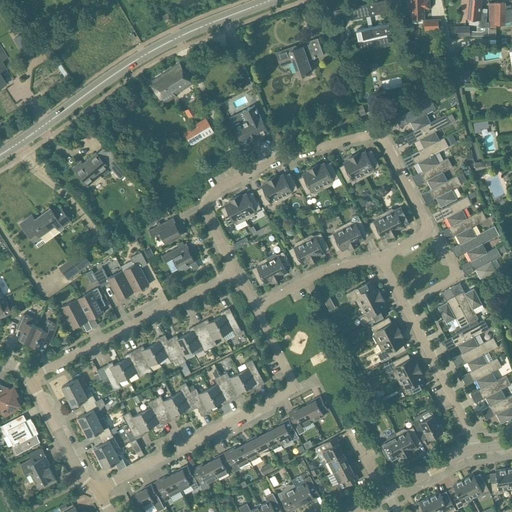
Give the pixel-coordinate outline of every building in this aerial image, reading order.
[(411,0),(411,1),(409,1),(410,9),(412,9),(412,18),(425,18),(425,9),(430,8),(430,0),(411,0)] [(485,27),(489,28),(490,28),(489,22),(487,22),(488,13),(481,12),(482,0),(468,0),(466,19),(480,20),(480,27),(485,27)] [(389,23),(373,27),(370,16),(381,13),(378,1),(352,7),(355,19),(366,17),(369,28),(357,30),(359,39),(359,41),(356,42),(357,50),(374,47),(372,40),(379,39),(381,45),(389,43),(388,35),(387,35),(387,33),(391,32),(389,23)] [(505,24),(511,22),(511,8),(511,5),(506,6),(506,3),(495,2),(489,2),(489,22),(490,28),(497,28),(497,25),(505,25),(505,24)] [(168,13),(163,15),(168,25),(173,23),(168,13)] [(439,19),(425,19),(425,30),(439,30),(439,19)] [(470,26),(454,26),(454,37),(470,36),(470,30),(470,26)] [(476,31),(470,30),(470,36),(489,36),(489,28),(485,27),(480,27),(478,27),(477,31),(476,31)] [(15,38),(14,39),(21,51),(35,42),(31,34),(28,30),(15,38)] [(299,77),(312,72),(308,61),(324,55),(318,38),(309,42),(310,45),(292,51),(291,48),(277,53),(282,66),(294,62),(299,77)] [(0,87),(7,84),(0,72),(7,68),(3,61),(8,58),(0,44),(0,87)] [(448,66),(446,56),(438,58),(440,67),(448,66)] [(175,95),(193,84),(180,63),(150,82),(164,104),(176,96),(175,95)] [(245,86),(253,83),(247,69),(240,72),(245,86)] [(450,73),(442,75),(444,85),(453,83),(450,73)] [(453,88),(444,92),(448,100),(457,95),(453,88)] [(431,100),(403,114),(406,118),(408,123),(410,122),(415,130),(415,132),(431,123),(426,114),(436,109),(431,100)] [(192,105),(184,110),(189,118),(197,113),(192,105)] [(259,137),(269,132),(260,115),(255,106),(243,112),(248,121),(235,127),(243,145),(252,141),(259,138),(259,137)] [(450,122),(455,119),(452,113),(446,116),(450,122)] [(415,130),(412,131),(415,135),(417,140),(419,139),(424,148),(424,149),(440,142),(439,141),(434,132),(440,129),(450,124),(450,122),(446,116),(446,115),(431,123),(415,132),(415,130)] [(196,134),(188,138),(192,146),(214,132),(206,118),(192,126),(196,134)] [(453,134),(446,138),(450,146),(457,142),(453,134)] [(424,148),(411,155),(413,159),(415,164),(418,162),(422,171),(423,172),(439,164),(439,163),(434,154),(449,146),(445,138),(439,141),(440,142),(424,149),(424,148)] [(81,162),(74,169),(87,184),(100,174),(103,177),(111,170),(109,167),(109,166),(119,178),(127,172),(117,159),(109,151),(106,147),(98,154),(85,166),(81,162)] [(360,153),(354,156),(366,178),(374,174),(375,170),(380,167),(372,151),(366,154),(366,152),(361,155),(360,153)] [(466,155),(468,162),(474,161),(472,154),(466,155)] [(345,165),(340,167),(348,183),(353,181),(357,182),(366,178),(354,156),(348,159),(349,160),(344,163),(345,165)] [(422,171),(420,172),(422,176),(425,181),(427,180),(431,188),(432,190),(448,181),(443,172),(453,167),(448,158),(439,163),(439,164),(423,172),(422,171)] [(476,171),(492,169),(491,161),(475,163),(476,171)] [(319,165),(313,168),(325,189),(333,185),(334,181),(339,178),(331,162),(326,165),(325,164),(320,166),(319,165)] [(308,171),(309,172),(304,175),(304,176),(299,179),(307,195),(312,192),(317,194),(325,189),(313,168),(308,171)] [(298,190),(294,182),(290,174),(285,176),(284,175),(279,177),(278,176),(272,179),(283,201),(292,196),(293,192),(298,190)] [(431,188),(429,189),(431,194),(434,199),(436,198),(441,207),(457,199),(452,189),(462,184),(461,184),(457,176),(448,181),(432,190),(431,188)] [(272,179),(267,182),(267,183),(262,186),(263,187),(257,191),(266,206),(271,203),(276,205),(283,201),(272,179)] [(399,190),(396,185),(391,188),(393,193),(399,190)] [(241,195),(235,198),(247,220),(255,216),(256,212),(261,209),(253,193),(248,196),(247,194),(242,197),(241,195)] [(467,195),(440,210),(442,214),(444,219),(446,218),(451,226),(451,227),(467,219),(467,218),(462,210),(472,204),(469,199),(467,195)] [(226,207),(221,209),(229,225),(235,223),(239,224),(247,220),(235,198),(230,201),(231,202),(226,205),(226,207)] [(503,210),(511,207),(509,201),(501,205),(503,210)] [(405,228),(404,226),(409,223),(401,207),(396,210),(392,209),(384,213),(395,235),(401,232),(400,230),(405,228)] [(54,213),(51,209),(41,216),(50,229),(56,225),(59,229),(71,221),(61,208),(54,213)] [(451,226),(449,227),(451,231),(454,236),(456,235),(460,244),(461,245),(476,237),(475,236),(471,228),(487,219),(482,210),(467,218),(467,219),(451,227),(451,226)] [(395,235),(384,213),(376,217),(374,221),(369,224),(377,240),(383,237),(384,239),(389,236),(389,238),(395,235)] [(41,216),(36,220),(33,215),(21,224),(35,244),(42,239),(40,236),(50,229),(41,216)] [(364,240),(364,238),(369,236),(361,220),(359,216),(356,216),(353,217),(351,221),(343,225),(355,247),(360,244),(359,243),(364,240)] [(173,217),(149,230),(153,237),(160,233),(166,244),(182,236),(175,224),(177,224),(173,217)] [(342,249),(343,251),(348,248),(349,250),(355,247),(343,225),(335,229),(334,233),(329,236),(337,252),(342,249)] [(460,244),(462,248),(465,253),(467,252),(471,260),(472,261),(487,253),(486,253),(484,248),(482,244),(492,239),(499,235),(494,226),(487,230),(475,236),(476,237),(461,245),(460,244)] [(321,258),(320,256),(325,254),(324,252),(329,249),(321,234),(316,236),(312,235),(304,239),(315,261),(321,258)] [(295,243),(294,247),(289,250),(297,266),(303,263),(303,265),(308,262),(309,264),(315,261),(304,239),(295,243)] [(101,256),(106,253),(107,255),(113,251),(112,245),(109,240),(100,246),(103,250),(98,253),(101,256)] [(174,259),(179,269),(181,268),(182,269),(183,269),(184,270),(185,270),(186,269),(187,269),(188,268),(188,267),(189,266),(189,265),(189,264),(190,264),(195,261),(189,250),(190,250),(187,243),(162,256),(166,263),(174,259)] [(503,254),(511,251),(507,243),(500,246),(503,254)] [(148,258),(154,255),(150,248),(144,251),(148,258)] [(471,260),(469,262),(471,266),(473,271),(476,270),(480,279),(496,271),(491,262),(497,259),(501,257),(496,248),(495,248),(486,253),(487,253),(472,261),(471,260)] [(82,251),(71,259),(80,272),(91,264),(82,251)] [(135,265),(123,271),(135,294),(136,294),(135,292),(134,290),(139,287),(140,289),(150,285),(141,268),(148,265),(142,252),(131,258),(135,265)] [(283,276),(286,274),(288,273),(287,271),(292,269),(284,253),(279,255),(275,254),(267,258),(278,280),(284,277),(283,276)] [(267,284),(269,283),(272,281),(272,283),(278,280),(267,258),(259,263),(257,267),(252,269),(260,285),(266,282),(267,284)] [(59,268),(68,280),(80,272),(71,259),(59,268)] [(190,264),(194,270),(199,268),(196,261),(195,261),(190,264)] [(102,267),(94,273),(98,281),(101,287),(110,282),(120,300),(129,295),(128,293),(133,290),(134,293),(135,294),(123,271),(108,278),(102,267)] [(349,296),(348,296),(351,303),(357,300),(361,308),(382,297),(379,290),(378,291),(375,286),(374,287),(371,282),(355,290),(347,294),(349,296)] [(93,291),(78,298),(89,322),(90,321),(89,320),(88,318),(93,315),(95,317),(104,312),(102,308),(106,306),(102,299),(103,298),(98,288),(98,287),(92,290),(93,291)] [(464,291),(455,296),(470,324),(472,327),(479,323),(477,320),(479,319),(476,314),(475,313),(474,309),(483,305),(474,289),(465,293),(465,292),(464,291)] [(331,296),(325,299),(330,309),(336,306),(331,296)] [(447,303),(438,308),(447,323),(456,319),(459,325),(459,326),(460,326),(454,329),(457,334),(472,327),(470,324),(455,296),(446,301),(447,301),(447,303)] [(0,319),(2,318),(12,313),(4,297),(0,299),(0,319)] [(385,302),(382,297),(361,308),(364,314),(359,317),(362,324),(363,324),(365,326),(388,314),(385,308),(386,307),(384,302),(385,302)] [(78,298),(62,306),(63,307),(74,328),(83,323),(82,321),(87,318),(88,320),(89,322),(78,298)] [(53,311),(59,308),(56,301),(50,304),(53,311)] [(216,319),(224,335),(233,330),(236,335),(242,332),(230,308),(220,313),(222,316),(216,319)] [(19,325),(17,329),(23,331),(19,339),(30,344),(38,327),(31,324),(34,318),(24,314),(19,325)] [(38,327),(30,344),(41,348),(45,340),(50,343),(53,336),(59,324),(54,322),(56,318),(50,315),(48,319),(44,329),(38,327)] [(377,345),(379,344),(401,332),(398,326),(396,327),(394,322),(392,323),(389,317),(371,326),(374,332),(372,334),(377,345)] [(208,319),(199,324),(211,348),(217,345),(215,340),(224,335),(216,319),(210,323),(208,319)] [(452,337),(456,346),(457,346),(458,345),(463,354),(479,346),(479,345),(474,336),(489,329),(485,320),(479,323),(472,327),(457,334),(452,337)] [(191,332),(185,335),(193,351),(195,355),(204,350),(205,352),(211,348),(199,324),(189,329),(191,332)] [(340,332),(346,337),(350,331),(344,327),(340,332)] [(404,338),(401,332),(379,344),(384,352),(379,355),(383,362),(406,350),(403,344),(405,344),(402,339),(404,338)] [(157,343),(151,346),(159,362),(169,357),(171,362),(174,360),(177,359),(168,340),(165,335),(156,340),(157,343)] [(177,335),(168,340),(177,359),(179,362),(180,365),(187,361),(184,356),(193,351),(185,335),(179,339),(177,335)] [(461,355),(465,364),(466,364),(468,363),(472,371),(472,372),(488,364),(488,363),(483,354),(489,351),(498,347),(496,342),(494,338),(479,345),(479,346),(463,354),(461,355)] [(150,367),(159,362),(151,346),(145,349),(144,346),(134,351),(147,375),(153,372),(150,367)] [(141,378),(147,375),(134,351),(125,356),(126,359),(120,362),(129,378),(138,373),(141,378)] [(393,371),(398,379),(420,368),(417,363),(415,363),(413,358),(411,359),(408,354),(385,366),(389,373),(393,371)] [(470,372),(474,381),(475,381),(477,380),(481,389),(497,381),(497,380),(493,372),(502,367),(500,362),(497,358),(494,360),(488,363),(488,364),(472,372),(472,371),(470,372)] [(249,368),(240,373),(248,389),(254,385),(255,389),(265,384),(253,360),(246,363),(249,368)] [(113,362),(103,367),(109,378),(116,391),(122,388),(119,383),(129,378),(120,362),(114,365),(113,362)] [(103,381),(109,378),(103,367),(97,370),(103,381)] [(191,374),(188,368),(182,371),(185,377),(191,374)] [(420,368),(398,379),(402,388),(406,389),(409,394),(425,386),(422,381),(424,380),(421,375),(423,374),(420,368)] [(242,392),(248,389),(240,373),(230,378),(228,373),(221,376),(234,400),(243,395),(242,392)] [(218,385),(209,389),(217,405),(223,402),(225,405),(234,400),(221,376),(215,379),(218,385)] [(480,389),(479,390),(484,399),(484,398),(486,398),(490,406),(490,407),(506,399),(506,398),(502,390),(506,387),(511,385),(510,381),(507,376),(497,380),(497,381),(481,389),(480,389)] [(62,387),(68,397),(83,389),(78,379),(62,387)] [(182,392),(173,396),(181,412),(188,409),(189,412),(198,407),(191,392),(186,383),(179,386),(182,392)] [(0,406),(5,417),(16,411),(15,408),(24,404),(15,386),(1,394),(0,393),(0,406)] [(82,402),(85,408),(97,401),(91,392),(86,394),(83,389),(68,397),(73,407),(82,402)] [(196,389),(191,392),(198,407),(203,416),(212,411),(211,408),(217,405),(209,389),(199,394),(196,389)] [(140,394),(134,397),(137,403),(144,400),(140,394)] [(490,406),(490,407),(494,416),(497,414),(501,424),(511,417),(511,394),(511,395),(511,396),(506,398),(506,399),(490,407),(490,406)] [(312,403),(306,406),(314,421),(325,416),(322,411),(328,408),(325,404),(321,395),(315,398),(316,400),(312,403)] [(175,415),(181,412),(173,396),(164,401),(161,396),(155,399),(167,423),(177,418),(175,415)] [(79,418),(84,428),(99,420),(97,414),(105,405),(102,399),(97,401),(85,408),(87,413),(79,418)] [(151,408),(142,413),(150,428),(157,425),(158,428),(167,423),(155,399),(148,403),(151,408)] [(383,410),(390,406),(387,400),(379,404),(383,410)] [(294,409),(289,412),(289,413),(295,425),(300,434),(305,432),(306,430),(304,426),(313,422),(314,421),(306,406),(299,409),(295,411),(294,409)] [(416,420),(413,421),(419,433),(424,430),(429,439),(436,436),(437,437),(445,433),(441,424),(439,425),(434,416),(431,409),(415,417),(416,420)] [(145,431),(150,428),(142,413),(133,418),(130,412),(124,415),(136,439),(137,439),(146,434),(145,431)] [(99,420),(84,428),(89,438),(98,433),(101,438),(112,433),(104,417),(99,420)] [(19,424),(16,419),(1,426),(7,436),(8,435),(18,454),(41,442),(37,434),(39,433),(31,418),(19,424)] [(280,426),(274,429),(282,444),(293,439),(294,441),(299,438),(289,419),(284,421),(285,424),(280,426)] [(412,450),(417,448),(416,446),(422,443),(413,427),(408,430),(407,427),(396,433),(407,455),(413,452),(412,450)] [(264,434),(272,450),(282,444),(274,429),(264,434)] [(95,448),(100,459),(116,450),(120,448),(117,442),(112,433),(101,438),(104,444),(95,448)] [(395,457),(396,459),(401,456),(402,458),(407,455),(396,433),(385,439),(387,441),(382,444),(390,460),(395,457)] [(253,440),(261,456),(272,450),(264,434),(253,440)] [(329,462),(344,454),(339,443),(340,443),(337,437),(316,448),(318,453),(324,453),(329,462)] [(136,439),(131,442),(137,453),(142,450),(137,439),(136,439)] [(242,445),(250,461),(261,456),(253,440),(242,445)] [(231,449),(225,452),(226,454),(232,465),(232,466),(235,472),(241,469),(240,467),(250,461),(242,445),(232,451),(231,449)] [(27,475),(32,473),(39,487),(48,482),(49,483),(57,479),(45,457),(47,456),(42,448),(29,455),(31,459),(21,464),(27,475)] [(116,450),(100,459),(105,469),(115,463),(119,470),(127,466),(121,455),(119,455),(118,455),(116,450)] [(216,459),(210,462),(218,478),(229,472),(227,468),(232,466),(232,465),(226,454),(225,452),(229,460),(224,463),(220,457),(216,459)] [(287,454),(282,457),(285,464),(291,461),(287,454)] [(329,462),(334,472),(350,464),(344,454),(329,462)] [(198,466),(193,469),(193,470),(199,482),(204,491),(210,488),(210,486),(209,483),(218,478),(210,462),(204,465),(203,466),(199,468),(198,466)] [(270,472),(275,469),(272,463),(266,466),(270,472)] [(350,464),(334,472),(340,483),(336,485),(339,490),(359,480),(357,474),(355,475),(350,464)] [(179,472),(173,475),(181,490),(191,485),(194,490),(200,486),(188,465),(182,467),(183,469),(179,472)] [(264,475),(270,472),(266,466),(261,469),(264,475)] [(318,468),(311,471),(314,476),(320,473),(318,468)] [(503,493),(505,491),(510,490),(507,469),(496,470),(498,482),(491,483),(493,494),(503,493)] [(464,480),(473,498),(478,495),(479,496),(481,497),(490,492),(485,482),(479,485),(474,474),(464,480)] [(161,479),(155,482),(165,501),(171,498),(170,496),(180,491),(181,490),(173,475),(166,478),(162,481),(161,479)] [(305,482),(296,487),(304,503),(314,498),(315,499),(321,496),(311,476),(304,480),(305,482)] [(467,504),(468,501),(468,500),(473,498),(464,480),(454,485),(459,495),(453,498),(459,509),(467,504)] [(138,496),(137,497),(137,499),(138,502),(140,502),(141,502),(145,509),(155,504),(158,510),(159,511),(165,508),(153,484),(152,483),(147,486),(148,488),(142,491),(137,494),(138,496)] [(283,491),(278,494),(287,511),(290,511),(294,510),(293,509),(298,506),(304,503),(296,487),(294,483),(291,485),(289,484),(286,486),(285,488),(282,489),(283,491)] [(268,502),(260,506),(262,511),(282,511),(273,492),(265,496),(268,502)] [(440,492),(430,497),(437,511),(452,511),(456,510),(449,495),(443,498),(440,492)] [(437,511),(430,497),(420,502),(423,510),(419,511),(418,511),(437,511)] [(247,503),(239,507),(241,511),(262,511),(260,506),(251,511),(247,503)]
